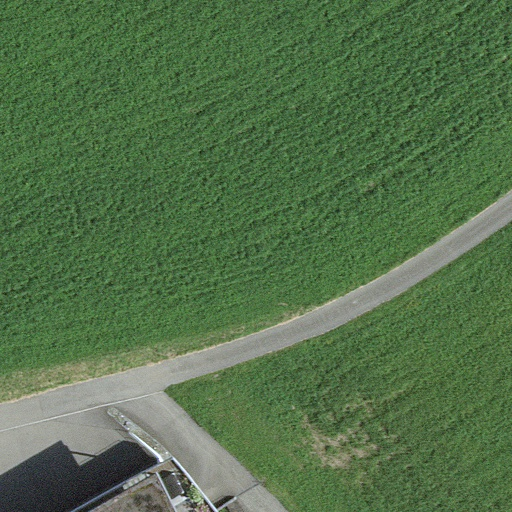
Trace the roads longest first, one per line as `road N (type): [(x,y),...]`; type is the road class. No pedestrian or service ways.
road 1 (track): [(140,384),(361,301),(511,205)]
road 2 (residential): [(0,418),(140,384)]
